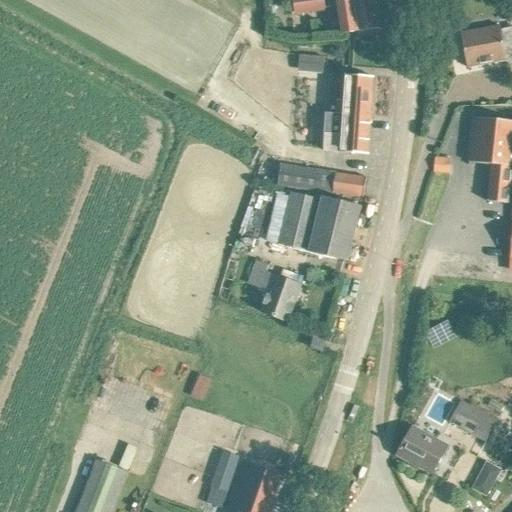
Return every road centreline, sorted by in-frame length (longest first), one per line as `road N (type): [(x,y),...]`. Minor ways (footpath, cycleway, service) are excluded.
road 1 (tertiary): [(299,511),(385,254)]
road 2 (tertiary): [(385,254),(408,88),(404,0)]
road 3 (unclassified): [(371,493),(391,295),(385,254)]
